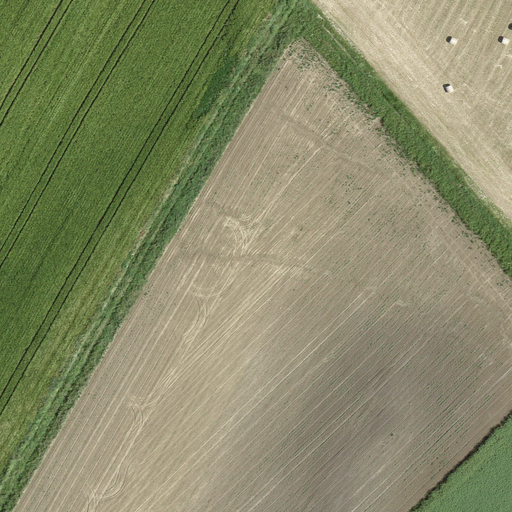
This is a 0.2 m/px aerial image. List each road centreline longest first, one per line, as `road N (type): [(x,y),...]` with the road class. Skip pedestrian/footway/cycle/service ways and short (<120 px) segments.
road 1 (track): [(0,503),(291,3)]
road 2 (track): [(287,0),(511,231)]
